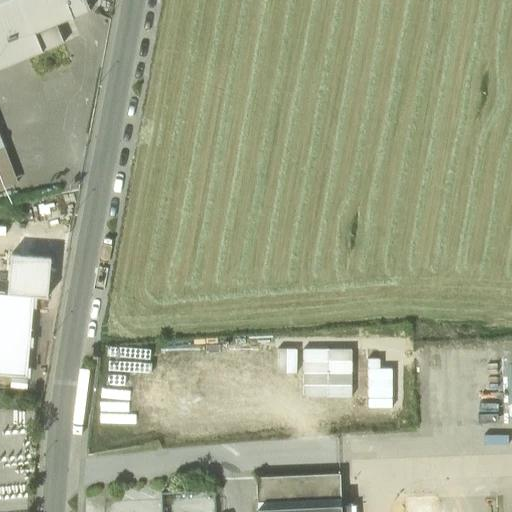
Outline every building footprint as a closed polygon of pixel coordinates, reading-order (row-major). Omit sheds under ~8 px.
[(0,0),(0,69),(64,43),(59,32),(56,25),(90,11),(86,1),(88,0),(0,0)] [(4,149),(0,150),(0,189),(17,183),(12,168),(4,149)] [(50,259),(11,254),(7,294),(46,298),(50,259)] [(33,297),(0,294),(0,374),(26,377),(33,297)] [(391,404),(388,330),(335,332),(337,406),(391,404)] [(305,407),(304,332),(198,334),(199,408),(305,407)] [(132,341),(134,418),(178,417),(176,340),(132,341)] [(428,415),(498,412),(494,341),(417,345),(421,430),(429,430),(428,415)] [(78,366),(73,395),(86,397),(91,368),(78,366)] [(339,474),(256,477),(257,501),(340,498),(339,474)] [(168,511),(197,511),(196,489),(168,490),(168,511)]
